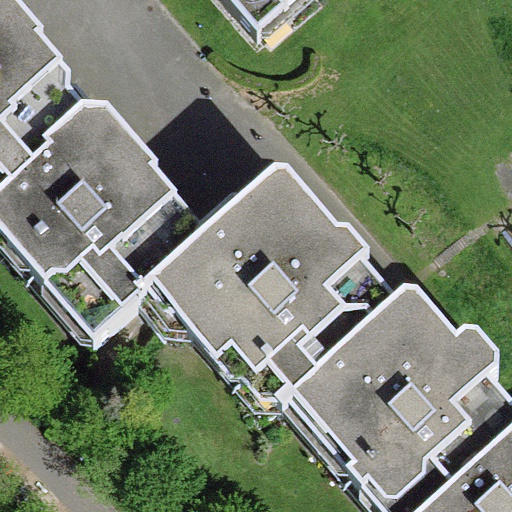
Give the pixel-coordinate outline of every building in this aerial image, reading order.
[(214,0),(252,43),(302,0),(214,0)] [(0,205),(88,129),(66,104),(63,92),(0,19),(0,205)] [(61,322),(76,309),(103,340),(154,297),(189,266),(188,265),(202,253),(201,251),(111,148),(101,144),(88,129),(0,205),(0,220),(19,242),(4,256),(61,322)] [(210,244),(201,251),(202,253),(188,265),(189,266),(154,297),(217,370),(226,362),(250,390),(262,379),(290,410),(299,403),(297,401),(392,320),(391,318),(355,278),(361,273),(343,251),(331,250),(281,192),(270,191),(239,218),(227,218),(204,238),(210,244)] [(399,311),(391,318),(392,320),(297,401),(299,403),(324,432),(308,444),(366,511),(436,511),(511,446),(511,428),(482,393),(490,385),(491,373),(471,351),(460,349),(451,358),(411,312),(399,311)] [(511,511),(511,446),(436,511),(511,511)]
